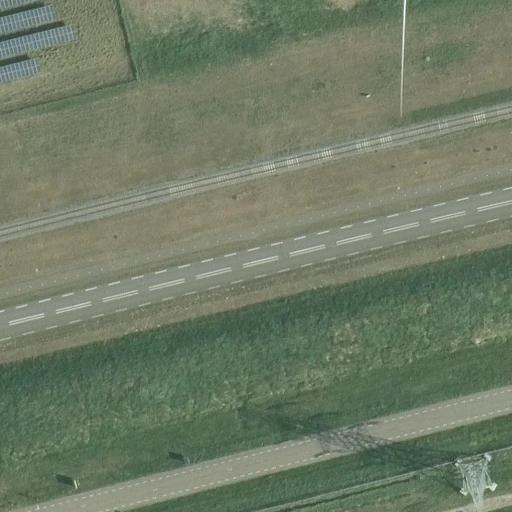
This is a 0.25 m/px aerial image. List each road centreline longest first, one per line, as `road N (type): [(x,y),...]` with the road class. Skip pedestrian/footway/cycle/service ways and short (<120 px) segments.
road 1 (unclassified): [(511,204),(0,326)]
road 2 (unclassified): [(58,511),(511,398)]
